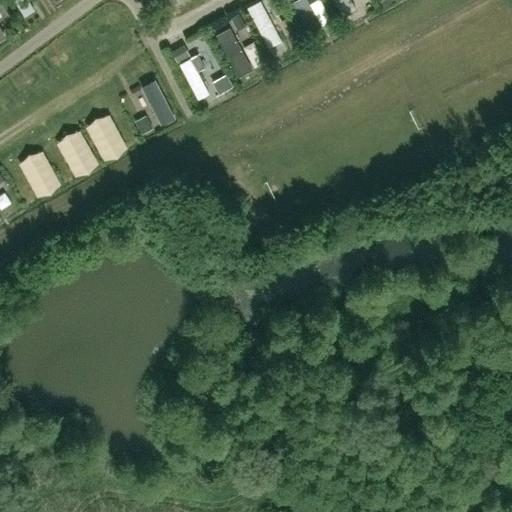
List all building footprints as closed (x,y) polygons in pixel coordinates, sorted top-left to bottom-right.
[(30,0),(18,0),(26,17),(36,13),(30,0)] [(351,0),(338,0),(346,16),(357,11),(351,0)] [(269,13),(260,18),(276,52),(286,48),(269,13)] [(225,41),(240,76),(254,70),(239,35),(225,41)] [(61,63),(76,54),(66,39),(52,48),(61,63)] [(190,45),(179,50),(206,103),(217,98),(190,45)] [(74,150),(82,173),(99,167),(90,143),(74,150)]
